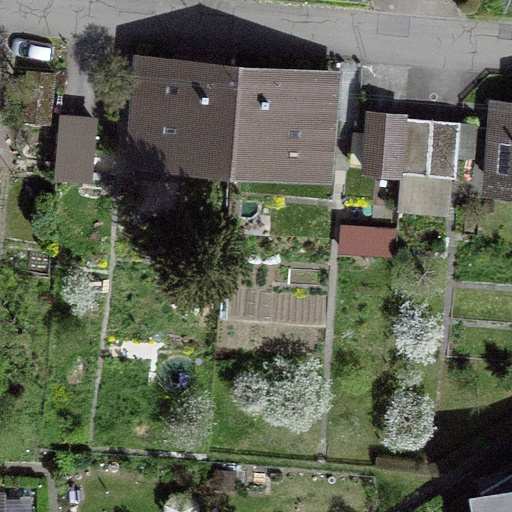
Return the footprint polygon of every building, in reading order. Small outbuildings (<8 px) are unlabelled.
[(230,153),(237,73),(137,65),(136,90),(146,91),(145,102),(134,102),(131,146),(230,153)] [(54,73),(28,70),(22,118),(48,121),(54,73)] [(237,73),(230,153),(305,159),(305,157),(327,158),(330,119),(309,117),(310,104),(334,106),(336,80),(237,73)] [(400,170),(404,116),(368,113),(364,167),(400,170)] [(404,116),(400,170),(456,175),(457,153),(474,154),(477,122),(404,116)] [(89,178),(93,119),(64,117),(59,176),(89,178)] [(511,119),(490,118),(486,175),(511,177),(511,119)] [(511,511),(511,462),(482,475),(488,511),(511,511)]
